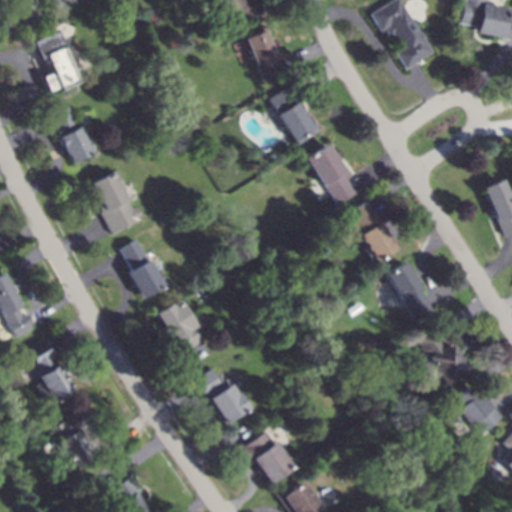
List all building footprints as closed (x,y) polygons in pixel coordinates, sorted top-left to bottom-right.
[(34,0),(36,4),(19,11),(14,0),(34,0)] [(256,0),(257,1),(259,1),(261,13),(240,17),(239,12),(217,16),(213,0),(256,0)] [(397,0),(418,32),(420,33),(423,37),(423,39),(430,52),(403,69),(393,53),(400,49),(390,33),(387,35),(383,29),(378,32),(367,14),(388,0),(397,0)] [(486,0),(490,1),(489,6),(506,9),(504,18),(509,19),(505,40),(497,39),(497,38),(471,32),(472,27),(456,23),(461,0),(486,0)] [(274,56),(278,55),(284,72),(260,82),(242,36),(263,27),(274,56)] [(69,58),(73,56),(78,67),(74,69),(80,84),(55,95),(53,91),(46,94),(38,76),(46,72),(41,60),(36,62),(27,41),(56,28),(69,58)] [(300,100),(296,103),(303,116),(307,114),(318,131),(306,138),(302,133),(298,136),(302,141),(294,145),(265,98),(289,83),(300,100)] [(81,139),(88,136),(95,150),(69,163),(56,137),(58,135),(48,115),(65,106),(81,139)] [(348,176),(343,179),(353,193),(334,206),(302,158),(325,142),(348,176)] [(123,187),(119,189),(129,207),(134,205),(141,218),(109,235),(97,212),(99,211),(91,196),(94,194),(88,183),(114,169),(123,187)] [(511,206),(511,230),(500,236),(479,188),(500,179),(511,206)] [(393,248),(370,263),(360,248),(362,246),(348,224),(352,222),(346,212),(364,201),(393,248)] [(152,271),(156,268),(165,283),(139,299),(123,273),(129,270),(116,249),(133,239),(152,271)] [(431,310),(412,321),(383,273),(402,262),(431,310)] [(19,306),(15,308),(19,314),(21,313),(29,328),(12,337),(0,315),(0,273),(1,273),(19,306)] [(202,339),(180,353),(181,355),(178,357),(149,310),(153,307),(154,309),(167,301),(168,304),(176,299),(202,339)] [(443,346),(453,345),(468,370),(444,385),(437,375),(430,379),(424,369),(422,371),(413,355),(420,351),(412,337),(431,326),(443,346)] [(50,357),(48,359),(52,366),(57,363),(72,388),(45,405),(33,385),(39,381),(30,366),(33,364),(24,349),(39,340),(50,357)] [(217,382),(223,378),(233,393),(236,391),(247,408),(222,424),(206,399),(208,397),(206,394),(203,396),(191,379),(208,368),(217,382)] [(474,390),(477,388),(500,415),(477,435),(468,425),(466,426),(461,419),(453,425),(447,417),(448,416),(445,412),(455,403),(451,397),(468,383),(474,390)] [(92,422),(77,430),(92,455),(79,463),(82,469),(70,476),(56,453),(60,451),(47,429),(65,417),(64,416),(82,405),(92,422)] [(511,476),(511,475),(511,473),(503,465),(504,463),(499,459),(507,450),(499,443),(511,427),(511,476)] [(277,450),(280,448),(293,465),(290,467),(290,468),(268,484),(252,463),(250,464),(238,448),(262,430),(277,450)] [(138,490),(135,492),(144,506),(146,504),(151,511),(117,511),(100,486),(109,480),(113,485),(127,475),(138,490)] [(323,511),(285,511),(274,495),(286,487),(289,490),(301,481),(323,511)]
